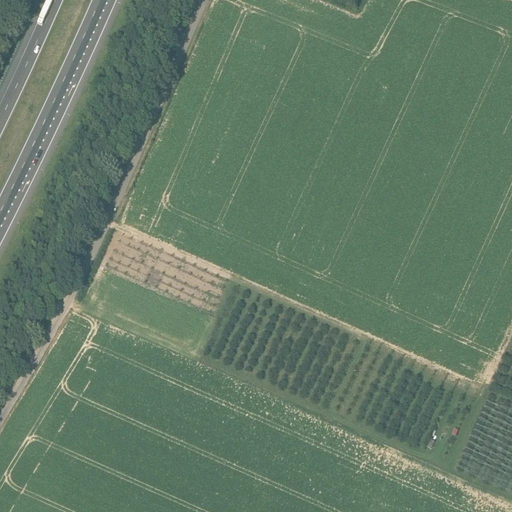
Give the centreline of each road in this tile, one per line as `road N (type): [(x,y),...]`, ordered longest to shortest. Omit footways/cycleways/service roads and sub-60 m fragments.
road 1 (motorway): [(0,210),(100,0)]
road 2 (motorway): [(54,0),(0,118)]
